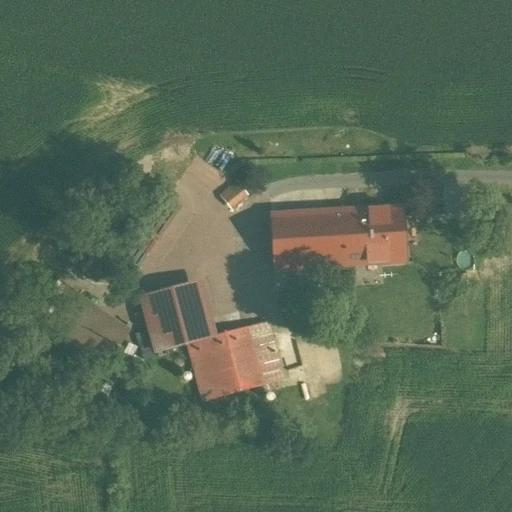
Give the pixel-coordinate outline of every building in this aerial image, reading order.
[(237,185),(221,197),(230,208),(245,196),(237,185)] [(402,210),(344,213),(347,265),(405,261),(402,210)] [(347,265),(344,213),(270,218),(274,270),(347,265)] [(186,345),(216,337),(200,279),(159,290),(162,302),(143,307),(155,353),(186,345)] [(216,337),(186,345),(201,403),(283,381),(268,323),(216,337)]
